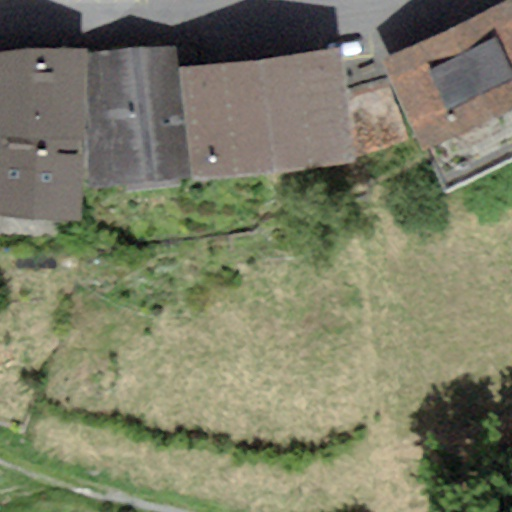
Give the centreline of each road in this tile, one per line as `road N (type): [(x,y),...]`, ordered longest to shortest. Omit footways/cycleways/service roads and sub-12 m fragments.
road 1 (unclassified): [(194,22),(0,11)]
road 2 (unclassified): [(381,0),(194,22)]
road 3 (track): [(0,451),(25,470),(167,511)]
